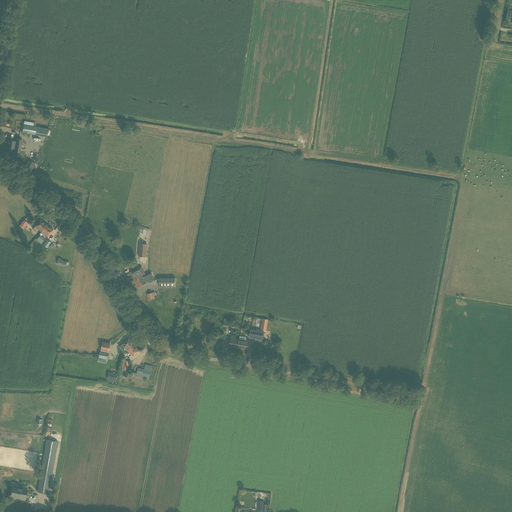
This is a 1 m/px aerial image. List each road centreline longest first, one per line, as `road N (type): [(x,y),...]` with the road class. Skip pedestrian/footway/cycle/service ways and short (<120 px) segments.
road 1 (track): [(401,511),(471,181),(0,105)]
road 2 (unclassified): [(423,400),(154,343),(93,246),(0,165)]
